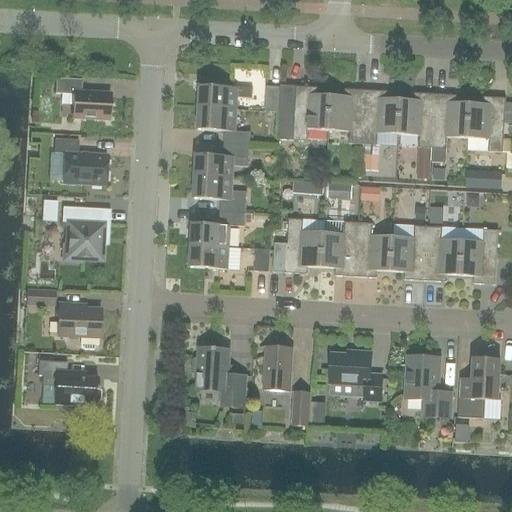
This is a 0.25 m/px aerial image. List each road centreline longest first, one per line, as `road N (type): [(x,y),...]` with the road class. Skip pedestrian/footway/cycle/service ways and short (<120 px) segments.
road 1 (residential): [(511,324),(140,303)]
road 2 (residential): [(140,303),(155,30)]
road 3 (residential): [(127,511),(140,303)]
road 4 (residential): [(341,39),(155,30)]
road 5 (residential): [(511,46),(341,39)]
road 6 (residential): [(155,30),(0,20)]
